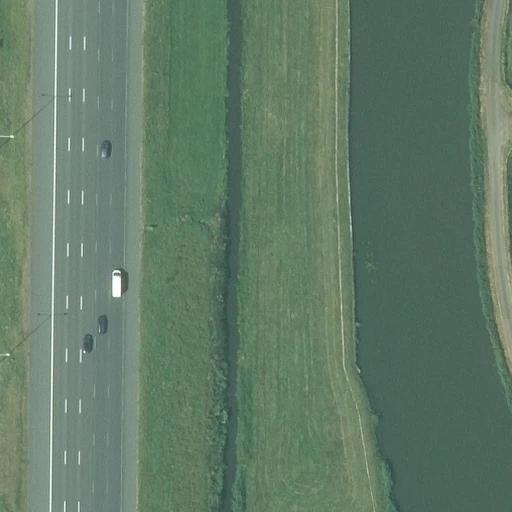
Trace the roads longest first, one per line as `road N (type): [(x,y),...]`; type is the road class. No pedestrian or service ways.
road 1 (motorway): [(86,511),(91,0)]
road 2 (unclassified): [(511,335),(495,226),(497,0)]
